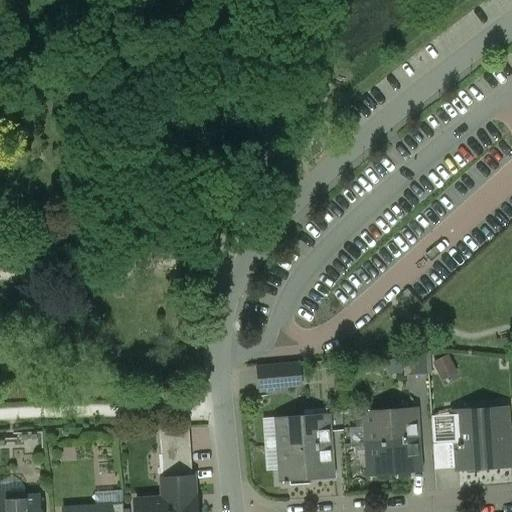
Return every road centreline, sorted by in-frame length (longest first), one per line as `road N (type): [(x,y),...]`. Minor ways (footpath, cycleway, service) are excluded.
road 1 (residential): [(230,511),(216,344),(218,300),(232,260),(266,219),(511,24)]
road 2 (track): [(272,0),(240,170),(191,182)]
road 3 (track): [(99,0),(184,151),(191,182)]
road 4 (residential): [(338,511),(511,500)]
